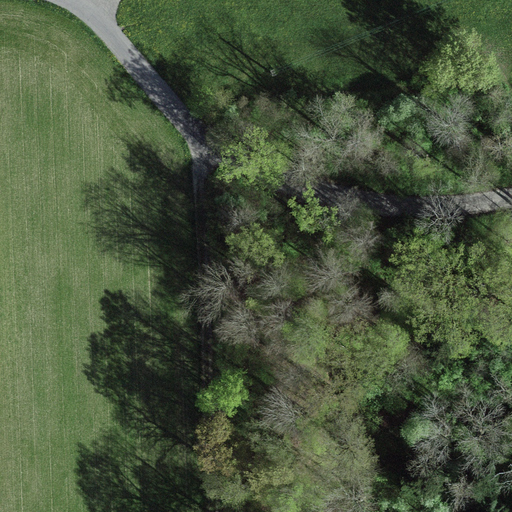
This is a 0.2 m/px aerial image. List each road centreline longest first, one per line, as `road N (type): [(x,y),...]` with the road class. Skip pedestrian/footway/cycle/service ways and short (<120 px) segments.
road 1 (residential): [(69,0),(111,32),(198,134),(266,177),(418,202),(511,196)]
road 2 (track): [(213,511),(198,134)]
